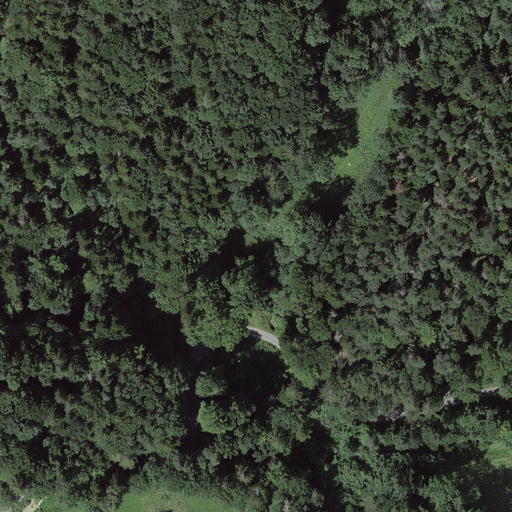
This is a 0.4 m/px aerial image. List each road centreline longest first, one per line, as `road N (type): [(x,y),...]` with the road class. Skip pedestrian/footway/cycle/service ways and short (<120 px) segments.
road 1 (residential): [(7,511),(44,474),(163,439),(183,422),(205,340),(222,332),(264,332),(325,390),(376,417),(511,387)]
road 2 (track): [(263,415),(237,453),(17,500)]
road 3 (track): [(511,453),(386,467),(340,445),(308,410),(276,399)]
